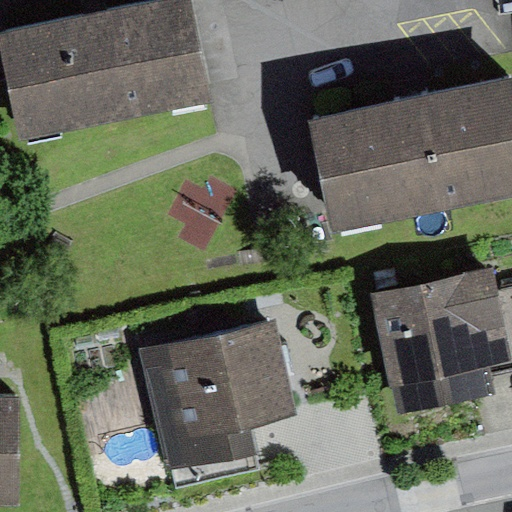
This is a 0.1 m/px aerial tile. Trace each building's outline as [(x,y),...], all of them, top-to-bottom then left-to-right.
[(199,0),(37,0),(0,9),(0,20),(23,118),(217,72),(199,0)] [(511,49),(314,93),(338,206),(511,168),(511,49)] [(490,260),(375,284),(401,407),(501,386),(497,366),(511,363),(511,284),(496,287),(490,260)] [(277,307),(141,339),(170,457),(257,436),(251,413),(300,401),(277,307)] [(0,374),(0,483),(21,484),(22,375),(0,374)]
